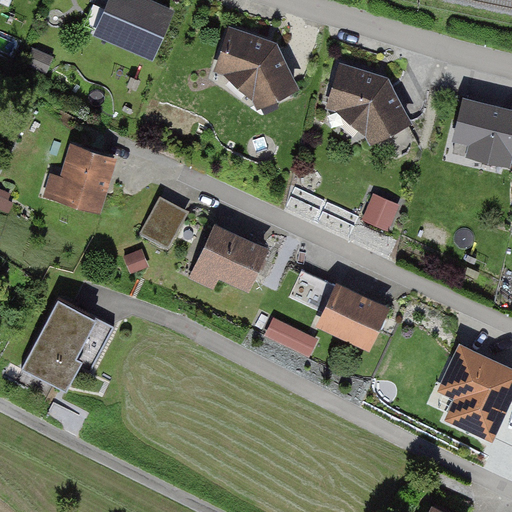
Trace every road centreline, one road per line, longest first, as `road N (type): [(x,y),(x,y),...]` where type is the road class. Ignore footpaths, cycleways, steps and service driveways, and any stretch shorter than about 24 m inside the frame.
road 1 (residential): [(511,491),(174,322),(104,296)]
road 2 (residential): [(170,167),(511,328)]
road 3 (residential): [(0,403),(214,511)]
road 4 (residential): [(290,0),(511,64)]
